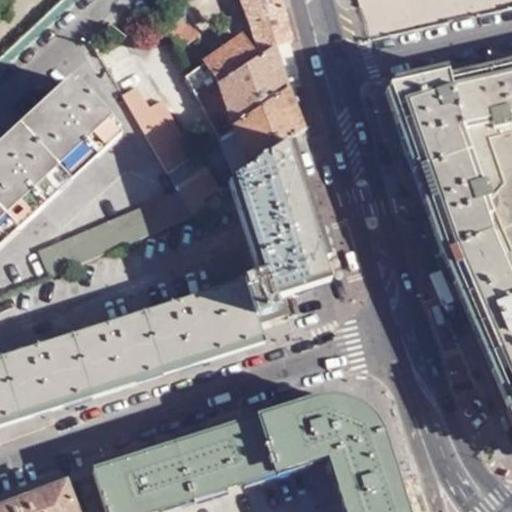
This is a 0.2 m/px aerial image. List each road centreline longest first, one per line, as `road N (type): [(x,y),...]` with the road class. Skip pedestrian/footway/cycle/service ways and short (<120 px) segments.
road 1 (residential): [(0,471),(404,326)]
road 2 (tertiary): [(330,72),(404,326)]
road 3 (residential): [(330,72),(511,30)]
road 4 (tertiary): [(422,379),(449,451),(495,511)]
road 5 (residential): [(103,0),(0,96)]
road 6 (unclassified): [(422,379),(439,511)]
